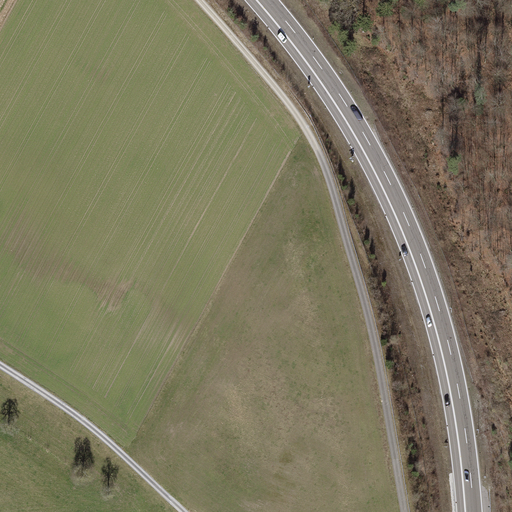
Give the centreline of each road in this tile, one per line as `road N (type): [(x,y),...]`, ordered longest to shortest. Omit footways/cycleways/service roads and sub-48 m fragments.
road 1 (track): [(404,511),(372,333),(326,173),(288,105),(199,0)]
road 2 (trunk): [(472,511),(452,364),(419,253),(365,136),(266,0)]
road 3 (trunk): [(316,82),(408,257),(453,434),(460,511)]
road 4 (track): [(0,365),(107,439),(183,511)]
